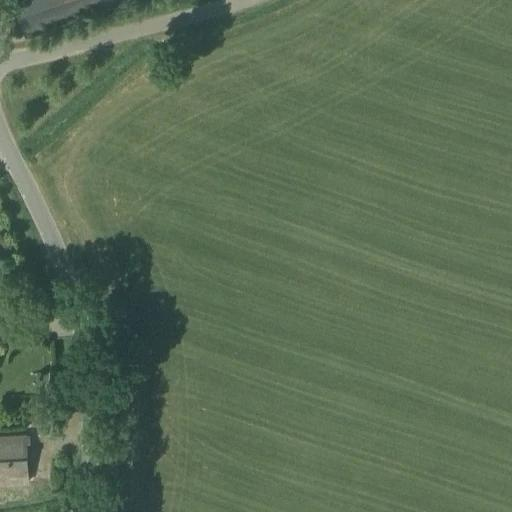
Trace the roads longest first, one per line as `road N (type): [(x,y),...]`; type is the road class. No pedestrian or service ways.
road 1 (unclassified): [(0,117),(74,302),(83,350),(75,511)]
road 2 (unclassified): [(254,0),(0,64)]
